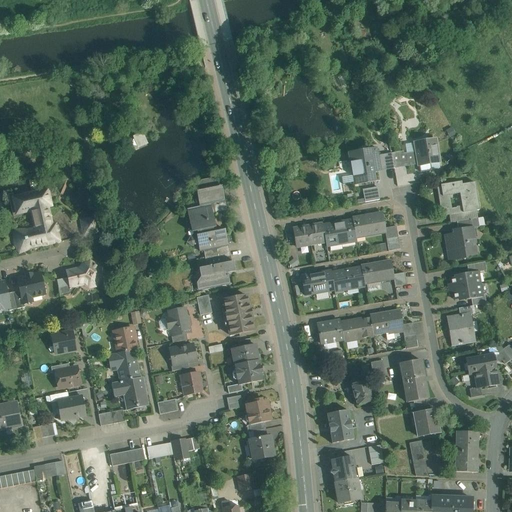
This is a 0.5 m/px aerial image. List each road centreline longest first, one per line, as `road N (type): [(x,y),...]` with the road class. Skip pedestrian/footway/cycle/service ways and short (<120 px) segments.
road 1 (primary): [(208,0),(300,411),(308,511)]
road 2 (residential): [(501,421),(468,415),(440,384),(406,198)]
road 3 (residential): [(204,410),(180,424),(0,462)]
road 4 (unknown): [(367,405),(387,479),(495,480)]
